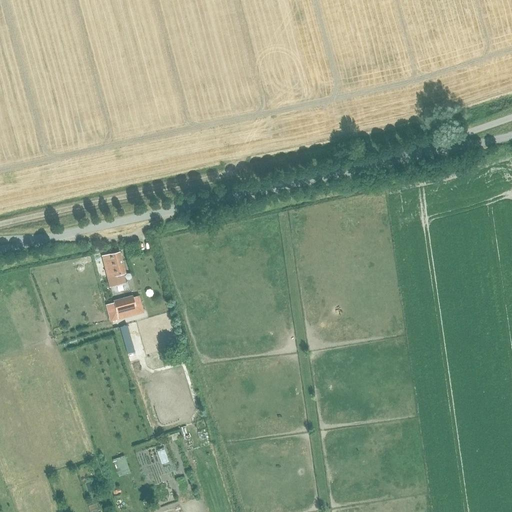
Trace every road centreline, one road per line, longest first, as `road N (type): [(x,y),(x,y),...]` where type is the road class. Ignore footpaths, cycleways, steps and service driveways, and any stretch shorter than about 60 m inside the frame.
road 1 (unclassified): [(0,248),(408,155)]
road 2 (track): [(0,225),(235,172),(237,155)]
